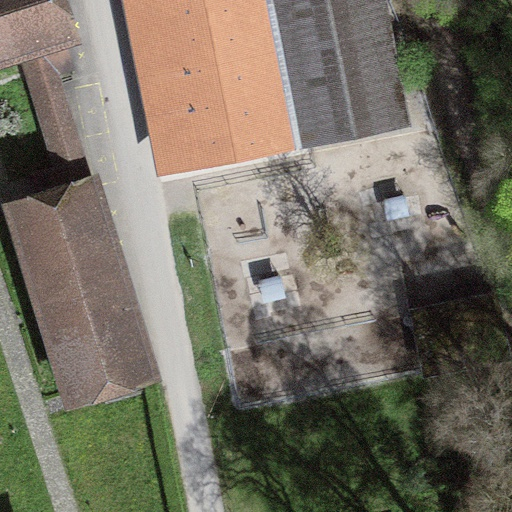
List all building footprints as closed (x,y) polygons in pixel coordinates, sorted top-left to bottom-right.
[(0,0),(0,77),(18,72),(47,63),(71,56),(54,0),(0,0)] [(260,0),(119,0),(157,187),(292,161),(260,0)] [(383,0),(260,0),(292,161),(411,138),(383,0)] [(86,191),(47,63),(18,72),(57,200),(86,191)] [(95,188),(86,191),(57,200),(0,216),(0,217),(62,421),(157,393),(95,188)] [(492,307),(412,321),(422,379),(502,365),(492,307)]
